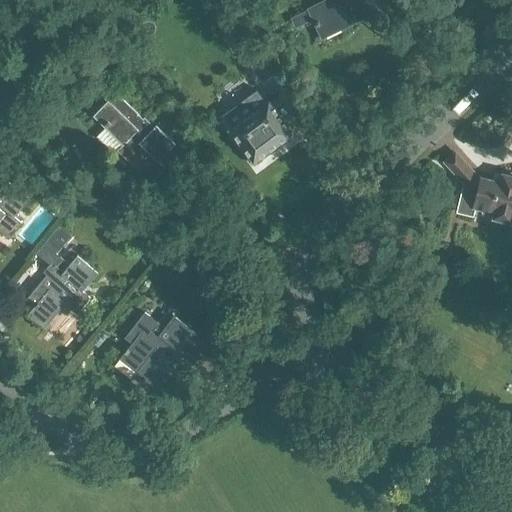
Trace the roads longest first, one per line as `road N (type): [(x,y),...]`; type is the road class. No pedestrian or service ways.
road 1 (residential): [(280,349),(292,251),(511,52)]
road 2 (residential): [(280,349),(136,450),(104,456),(0,373)]
road 3 (residential): [(511,487),(280,349)]
